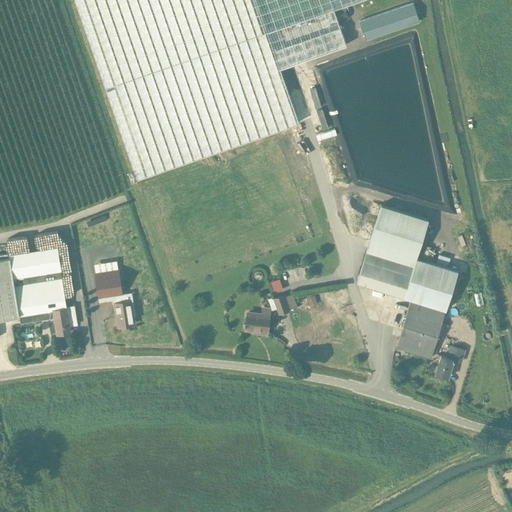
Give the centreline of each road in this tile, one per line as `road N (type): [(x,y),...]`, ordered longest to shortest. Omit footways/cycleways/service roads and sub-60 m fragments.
road 1 (unclassified): [(511,435),(321,379),(220,364),(112,362),(0,376)]
road 2 (unknown): [(392,399),(316,147),(302,73),(306,63),(354,45),(350,15)]
